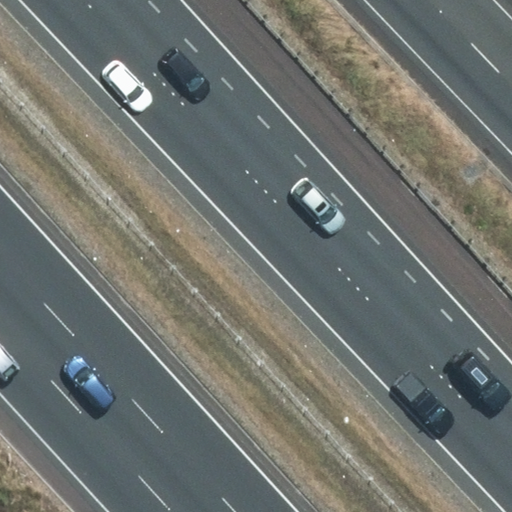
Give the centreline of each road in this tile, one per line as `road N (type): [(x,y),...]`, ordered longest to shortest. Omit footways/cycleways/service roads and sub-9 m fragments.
road 1 (motorway): [(92,0),(511,441)]
road 2 (motorway): [(235,511),(0,255)]
